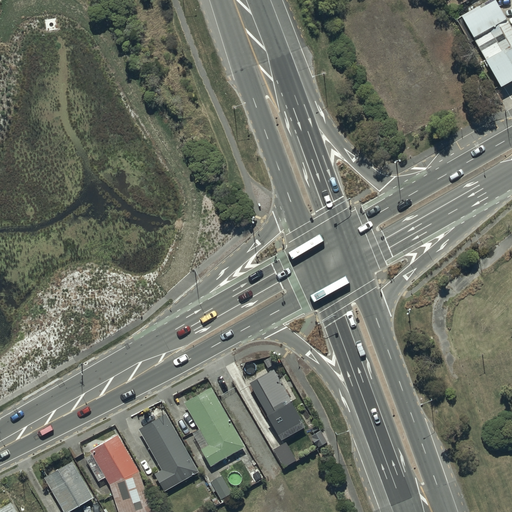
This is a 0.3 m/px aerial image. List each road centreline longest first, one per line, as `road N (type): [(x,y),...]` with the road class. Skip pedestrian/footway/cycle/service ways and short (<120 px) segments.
road 1 (trunk): [(387,511),(334,381),(290,338),(251,324)]
road 2 (trunk): [(410,511),(323,287)]
road 3 (trunk): [(380,327),(446,511)]
road 4 (trunk): [(173,330),(193,298),(275,223),(288,196)]
road 5 (trunk): [(287,91),(375,177),(427,185)]
road 6 (trunk): [(481,193),(458,232),(399,282),(380,327)]
road 7 (trunk): [(288,196),(256,107),(247,43)]
road 8 (primary): [(173,330),(309,252)]
road 9 (trunk): [(287,91),(345,233)]
road 10 (primary): [(133,372),(0,446)]
road 11 (primary): [(481,193),(358,268)]
road 12 (primary): [(251,324),(186,360),(133,372)]
